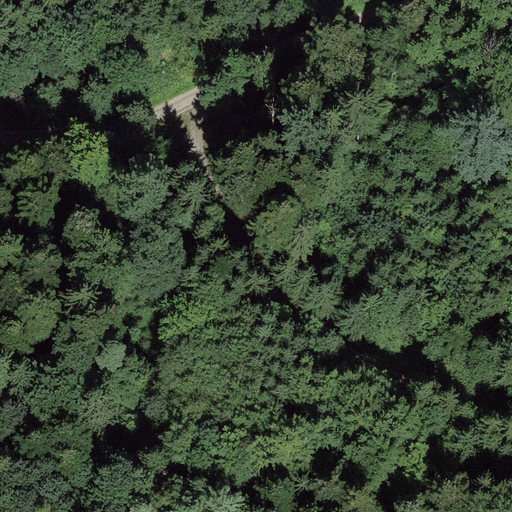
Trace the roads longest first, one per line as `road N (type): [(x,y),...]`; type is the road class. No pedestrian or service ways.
road 1 (track): [(181,119),(214,202),(260,281),(301,324),(396,383),(511,434)]
road 2 (track): [(0,135),(181,119),(205,91),(286,44),(441,0)]
road 3 (track): [(181,119),(394,108),(511,130)]
